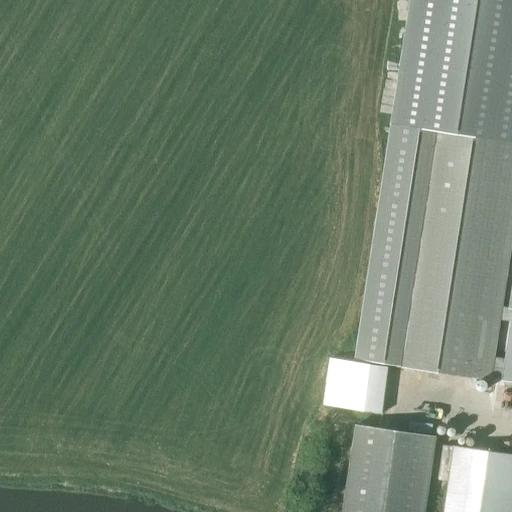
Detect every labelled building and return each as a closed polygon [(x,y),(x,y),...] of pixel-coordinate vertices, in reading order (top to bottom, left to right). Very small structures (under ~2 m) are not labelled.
[(387,141),(353,360),(468,378),(475,379),(491,382),(511,241),(511,0),(407,0),(389,123),(387,141)] [(511,320),(503,383),(511,384),(511,320)] [(468,378),(467,388),(475,389),(474,387),(474,386),(474,385),(475,379),(468,378)] [(424,511),(436,436),(353,425),(340,511),(424,511)] [(511,511),(511,454),(452,446),(442,511),(511,511)]
